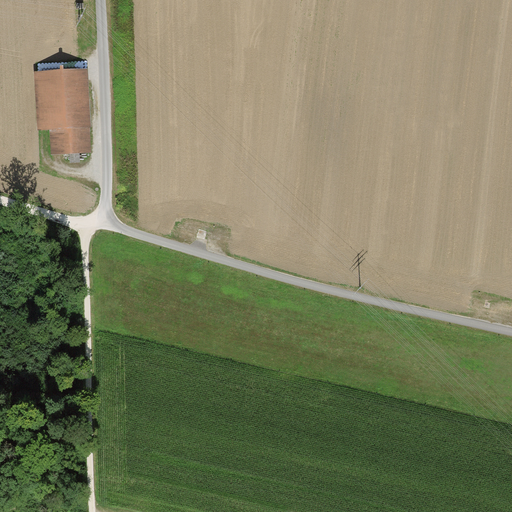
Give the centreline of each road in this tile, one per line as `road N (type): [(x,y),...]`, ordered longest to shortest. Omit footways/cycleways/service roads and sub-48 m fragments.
road 1 (track): [(99,223),(296,282),(511,332)]
road 2 (track): [(87,220),(90,511)]
road 3 (track): [(99,223),(105,116),(98,0)]
